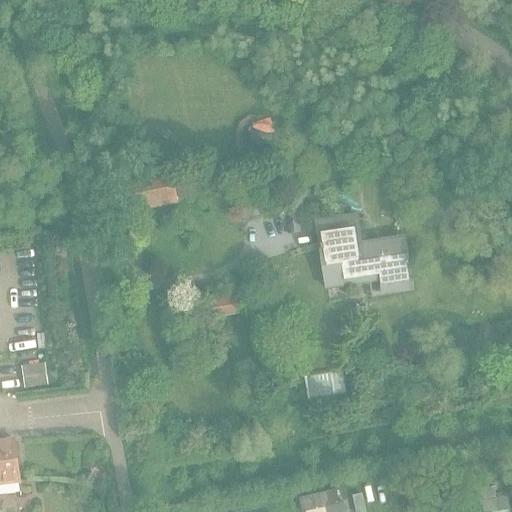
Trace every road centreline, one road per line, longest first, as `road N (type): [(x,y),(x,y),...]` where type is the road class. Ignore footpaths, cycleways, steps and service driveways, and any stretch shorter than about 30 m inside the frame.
road 1 (unclassified): [(29,0),(32,57),(77,189),(129,511)]
road 2 (tertiary): [(387,0),(511,71)]
